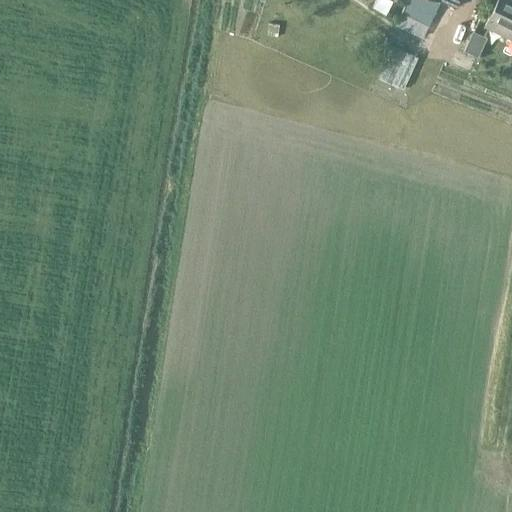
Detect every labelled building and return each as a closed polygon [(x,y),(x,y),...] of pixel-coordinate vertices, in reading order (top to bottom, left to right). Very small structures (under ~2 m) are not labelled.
[(438,0),(439,0),(455,8),(459,0),(438,0)] [(511,40),(511,1),(508,0),(497,0),(485,27),(511,40)] [(471,31),(465,46),(462,51),(477,57),(485,37),(471,31)] [(417,57),(393,46),(378,78),(402,89),(417,57)] [(477,81),(480,69),(447,60),(444,72),(477,81)]
